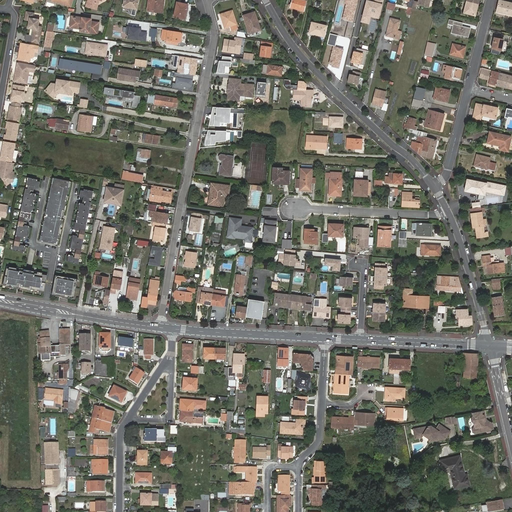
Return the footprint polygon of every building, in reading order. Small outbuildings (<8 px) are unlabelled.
[(91,0),(90,8),(96,10),(99,0),(91,0)] [(124,0),(123,6),(137,9),(138,0),(124,0)] [(156,0),(150,0),(149,12),(162,15),(165,2),(156,0)] [(302,0),(289,0),(288,7),(290,8),(290,7),(304,11),(307,1),(302,0)] [(355,0),(345,0),(345,3),(348,3),(344,17),(351,18),(355,0)] [(372,2),(367,1),(362,17),(368,19),(370,12),(379,14),(382,0),(375,0),(375,3),(372,2)] [(511,3),(499,0),(496,12),(511,15),(511,3)] [(177,1),(173,16),(178,17),(184,19),(187,7),(188,4),(177,1)] [(471,14),(474,3),(467,1),(464,13),(471,14)] [(230,25),(236,23),(233,10),(221,13),(225,27),(230,25)] [(33,28),(33,29),(32,36),(33,36),(32,42),(39,43),(42,27),(39,26),(40,20),(34,19),(35,13),(26,12),(25,20),(29,21),(28,28),(31,29),(31,27),(33,28)] [(368,19),(362,17),(361,21),(368,23),(370,16),(378,18),(379,14),(370,12),(368,19)] [(257,23),(254,13),(244,16),(249,34),(261,31),(259,25),(258,23),(257,23)] [(368,30),(374,31),(378,19),(374,18),(372,17),(368,30)] [(83,20),(83,19),(72,18),(71,28),(80,30),(80,32),(81,32),(89,33),(89,32),(98,33),(99,24),(91,22),(91,20),(85,19),(85,20),(83,20)] [(389,29),(387,35),(393,37),(393,38),(399,40),(401,31),(397,30),(400,21),(390,18),(388,28),(389,29)] [(453,25),(451,33),(468,38),(471,28),(462,26),(463,23),(454,21),(449,19),(447,24),(453,25)] [(312,22),(309,34),(310,35),(310,36),(322,39),(326,26),(312,22)] [(146,41),(147,34),(141,33),(142,29),(128,28),(127,34),(130,34),(129,39),(146,41)] [(182,33),(163,30),(162,39),(166,40),(166,42),(175,44),(176,41),(178,41),(181,42),(182,33)] [(337,36),(329,34),(326,44),(335,47),(337,36)] [(240,53),(243,38),(237,37),(236,36),(235,40),(225,39),(224,51),(240,53)] [(494,38),(492,48),(501,50),(503,40),(494,38)] [(87,53),(106,56),(107,45),(89,42),(87,53)] [(271,48),(272,43),(262,42),(261,46),(260,56),(268,57),(268,54),(270,54),(271,48)] [(435,44),(428,42),(424,55),(432,57),(435,44)] [(38,45),(22,43),(21,49),(19,49),(17,60),(30,62),(30,58),(32,58),(33,57),(34,52),(37,52),(38,45)] [(462,51),(464,52),(465,48),(453,44),(450,54),(461,57),(462,51)] [(342,50),(333,48),(329,63),(333,64),(332,66),(337,67),(342,50)] [(191,64),(192,58),(175,55),(174,67),(179,68),(179,72),(193,75),(194,75),(196,64),(191,64)] [(231,67),(232,57),(223,56),(222,61),(220,60),(218,73),(227,73),(227,66),(231,67)] [(102,72),(103,66),(64,60),(63,68),(79,70),(80,68),(81,68),(81,69),(102,72)] [(36,66),(18,63),(16,74),(14,74),(13,82),(28,85),(30,72),(31,71),(35,72),(36,66)] [(263,64),(263,73),(282,75),(283,67),(263,64)] [(451,78),(452,79),(459,80),(462,70),(448,67),(444,66),(442,73),(446,73),(445,79),(450,80),(451,78)] [(118,79),(136,82),(137,76),(138,71),(119,68),(118,79)] [(421,69),(420,76),(428,78),(430,72),(421,69)] [(489,83),(495,85),(498,73),(482,69),(482,72),(485,73),(491,74),(490,79),(489,83)] [(357,84),(360,72),(353,71),(352,74),(349,73),(347,82),(357,84)] [(179,72),(174,72),(172,88),(192,91),(194,83),(191,82),(193,75),(179,72)] [(511,75),(498,73),(495,85),(507,88),(511,88),(511,75)] [(229,92),(229,93),(229,99),(238,100),(239,95),(245,95),(245,96),(252,96),(254,84),(246,84),(240,84),(240,80),(230,79),(230,85),(230,87),(232,87),(232,92),(229,92)] [(57,94),(59,92),(65,93),(67,94),(67,92),(72,93),(78,94),(80,83),(57,80),(56,85),(51,84),(45,91),(52,99),(57,94)] [(266,89),(267,82),(258,82),(256,97),(266,97),(266,91),(265,91),(265,89),(266,89)] [(12,98),(11,102),(12,102),(20,104),(21,100),(23,101),(24,92),(23,92),(21,89),(22,86),(13,84),(11,98),(12,98)] [(424,89),(416,87),(414,94),(422,97),(424,89)] [(134,92),(105,88),(103,94),(126,98),(125,101),(131,102),(132,99),(133,99),(134,92)] [(384,102),(387,91),(375,88),(371,103),(382,106),(382,109),(387,110),(388,103),(384,102)] [(447,97),(449,91),(437,88),(434,99),(447,102),(449,97),(447,97)] [(313,89),(293,89),(293,99),(301,99),(301,105),(311,106),(312,95),(313,95),(313,89)] [(147,103),(155,104),(156,96),(148,95),(147,103)] [(156,96),(155,104),(177,107),(178,99),(156,96)] [(421,101),(413,98),(411,105),(420,107),(421,101)] [(79,104),(78,107),(86,108),(88,101),(82,99),(81,105),(79,104)] [(20,104),(12,102),(11,105),(9,105),(7,119),(19,121),(21,107),(19,107),(20,104)] [(479,116),(483,117),(483,114),(494,116),(494,117),(495,117),(496,116),(497,117),(499,105),(494,104),(494,105),(490,105),(490,104),(485,102),(484,103),(484,104),(477,103),(474,116),(479,117),(479,116)] [(229,122),(230,107),(214,107),(212,118),(211,117),(209,125),(221,126),(221,122),(229,122)] [(240,112),(240,109),(244,109),(244,108),(238,108),(230,107),(229,122),(230,123),(231,112),(240,112)] [(429,110),(426,120),(424,120),(422,125),(440,130),(441,125),(442,125),(445,114),(429,110)] [(90,133),(94,116),(81,114),(78,130),(79,130),(90,133)] [(330,117),(330,126),(343,127),(343,117),(330,117)] [(409,117),(406,127),(417,130),(418,126),(414,125),(416,119),(409,117)] [(57,120),(55,127),(69,129),(69,124),(62,123),(63,119),(57,118),(57,120)] [(48,126),(55,127),(57,120),(50,119),(49,122),(48,126)] [(19,123),(8,121),(6,135),(4,134),(4,139),(16,141),(19,123)] [(406,127),(405,127),(405,130),(418,136),(417,142),(423,144),(422,150),(428,152),(426,157),(432,158),(437,141),(421,137),(423,132),(417,130),(406,127)] [(112,128),(109,141),(119,142),(120,138),(113,137),(113,135),(115,136),(116,134),(118,135),(119,129),(112,128)] [(227,140),(227,131),(210,130),(209,134),(208,136),(207,136),(205,144),(216,143),(216,141),(227,140)] [(511,137),(490,132),(488,143),(501,146),(500,149),(508,151),(511,137)] [(159,135),(144,133),(143,142),(157,144),(159,135)] [(311,137),(306,137),(305,148),(315,148),(315,146),(320,146),(320,148),(325,148),(326,136),(311,135),(311,137)] [(360,143),(362,143),(362,139),(348,138),(347,147),(360,148),(360,143)] [(15,143),(3,141),(0,160),(3,161),(12,163),(15,143)] [(415,150),(420,155),(426,157),(428,152),(422,150),(423,144),(417,142),(413,141),(411,147),(415,150)] [(223,160),(222,165),(221,165),(219,174),(231,176),(234,156),(224,154),(223,154),(222,154),(221,155),(220,155),(220,156),(220,157),(220,158),(220,159),(221,159),(222,160),(223,160)] [(472,165),(477,166),(495,171),(497,164),(489,162),(490,158),(480,155),(475,154),(472,165)] [(12,163),(3,161),(0,176),(3,180),(13,181),(14,172),(13,172),(14,163),(12,163)] [(300,188),(309,189),(310,178),(311,178),(312,166),(301,165),(301,179),(295,179),(295,187),(300,188)] [(355,171),(354,194),(366,195),(367,180),(363,180),(363,171),(362,171),(362,168),(356,167),(356,171),(355,171)] [(273,168),(273,183),(279,183),(279,181),(289,182),(289,171),(282,170),(282,168),(273,168)] [(124,171),(123,179),(142,182),(144,175),(124,171)] [(330,178),(329,193),(335,193),(335,195),(341,196),(342,179),(343,173),(330,172),(325,172),(325,178),(330,178)] [(389,176),(389,183),(402,184),(403,174),(395,174),(394,177),(389,176)] [(32,210),(34,202),(34,201),(34,200),(36,200),(37,194),(33,193),(35,185),(39,186),(41,179),(28,177),(13,250),(25,252),(26,246),(23,245),(24,237),(28,238),(30,226),(27,226),(28,218),(32,218),(33,212),(31,212),(32,210)] [(58,243),(71,181),(53,177),(40,239),(58,243)] [(470,184),(467,185),(469,197),(478,195),(476,186),(480,185),(479,180),(469,182),(470,184)] [(115,188),(107,187),(104,201),(121,204),(124,185),(116,184),(115,188)] [(212,184),(210,204),(223,205),(224,195),(228,196),(229,186),(212,184)] [(161,190),(162,186),(154,185),(154,190),(152,198),(161,200),(170,202),(172,192),(161,190)] [(79,263),(94,190),(81,188),(80,195),(84,196),(82,204),(79,203),(77,209),(79,209),(79,211),(78,211),(76,219),(77,220),(77,221),(75,221),(73,227),(77,228),(75,236),(72,235),(69,247),(73,248),(71,256),(68,255),(66,261),(79,263)] [(161,201),(161,200),(152,198),(154,190),(151,189),(149,199),(161,201)] [(419,201),(415,200),(411,200),(412,192),(402,192),(401,206),(419,207),(419,205),(420,205),(420,203),(419,203),(419,201)] [(486,194),(487,201),(494,200),(493,193),(486,194)] [(149,209),(147,220),(153,221),(164,223),(165,223),(167,224),(169,213),(156,211),(157,205),(149,203),(148,209),(149,209)] [(275,207),(265,206),(264,214),(274,215),(275,207)] [(485,213),(484,207),(470,209),(473,227),(476,226),(477,238),(489,236),(488,230),(484,231),(483,226),(487,225),(486,218),(482,219),(482,213),(485,213)] [(201,218),(202,214),(191,212),(189,230),(199,231),(201,218)] [(241,219),(230,217),(227,238),(235,239),(235,237),(245,239),(244,241),(251,242),(253,227),(241,226),(241,219)] [(265,220),(263,241),(275,242),(277,220),(265,220)] [(164,223),(153,221),(151,227),(154,228),(154,235),(155,236),(154,241),(163,243),(164,237),(163,236),(163,234),(165,234),(166,229),(164,228),(165,223),(164,223)] [(339,226),(339,224),(329,223),(328,235),(343,236),(343,227),(339,226)] [(413,224),(412,229),(417,230),(416,236),(432,237),(432,224),(417,223),(417,224),(413,224)] [(103,237),(102,237),(101,245),(111,247),(115,228),(104,226),(103,235),(104,235),(103,237)] [(389,230),(389,226),(378,226),(377,245),(389,246),(390,230),(389,230)] [(354,227),(353,238),(360,238),(359,247),(369,248),(369,228),(354,227)] [(305,229),(304,243),(317,243),(317,232),(313,232),(313,229),(305,229)] [(423,245),(422,251),(426,251),(426,254),(440,255),(441,246),(423,245)] [(163,248),(152,246),(151,253),(156,254),(155,259),(150,258),(149,264),(160,266),(163,248)] [(185,255),(184,258),(184,261),(183,262),(183,265),(194,267),(196,253),(185,251),(185,255)] [(295,255),(282,254),(281,262),(285,262),(285,264),(300,266),(300,262),(296,262),(297,255),(295,255)] [(482,256),(483,265),(486,265),(487,274),(496,273),(505,271),(504,263),(492,264),(491,255),(482,256)] [(339,270),(340,259),(325,257),(325,264),(333,265),(333,270),(339,270)] [(375,275),(388,276),(388,268),(385,267),(386,263),(376,263),(375,275)] [(43,292),(47,273),(7,265),(3,285),(43,292)] [(123,271),(114,270),(110,292),(115,293),(115,288),(120,289),(123,271)] [(96,271),(93,284),(107,286),(109,277),(98,275),(99,271),(96,271)] [(74,298),(77,278),(55,274),(51,294),(74,298)] [(246,275),(237,274),(234,293),(243,294),(246,275)] [(387,285),(388,276),(375,275),(374,288),(384,289),(384,285),(387,285)] [(346,276),(340,276),(340,285),(351,286),(352,277),(346,276)] [(457,291),(458,277),(438,276),(438,290),(457,291)] [(130,278),(127,295),(132,296),(131,298),(136,299),(139,286),(136,286),(138,279),(130,278)] [(159,281),(151,279),(148,298),(143,297),(141,306),(146,307),(147,304),(155,305),(156,300),(159,281)] [(178,290),(175,290),(175,291),(174,298),(177,298),(177,299),(191,301),(193,292),(192,292),(192,288),(180,287),(179,288),(178,290)] [(198,287),(196,301),(211,304),(211,303),(213,294),(206,293),(207,289),(198,287)] [(107,304),(110,291),(103,289),(100,303),(107,304)] [(405,289),(405,295),(405,304),(416,305),(416,307),(427,307),(427,296),(412,295),(413,289),(405,289)] [(213,294),(211,303),(215,303),(215,305),(223,306),(226,292),(223,291),(223,296),(213,294)] [(275,293),(274,306),(312,311),(312,304),(311,304),(312,297),(275,293)] [(405,295),(404,295),(403,306),(416,307),(416,305),(405,304),(405,295)] [(341,309),(350,310),(351,297),(339,296),(339,305),(341,306),(341,309)] [(492,298),(496,316),(505,314),(502,296),(492,298)] [(320,307),(314,306),(313,317),(331,317),(332,307),(326,307),(327,299),(320,298),(320,307)] [(264,302),(248,300),(247,307),(245,317),(251,318),(251,317),(255,318),(255,319),(261,320),(264,302)] [(373,312),(386,312),(386,303),(374,302),(373,312)] [(245,319),(247,307),(237,306),(235,317),(245,319)] [(448,308),(447,316),(458,317),(458,323),(473,323),(469,309),(457,309),(457,308),(448,308)] [(349,323),(350,310),(341,309),(341,314),(339,314),(338,323),(349,323)] [(385,321),(386,312),(373,312),(373,320),(385,321)] [(41,340),(38,340),(39,354),(40,354),(40,355),(41,356),(44,357),(45,356),(46,355),(47,353),(61,353),(61,356),(66,356),(66,348),(68,348),(68,345),(70,345),(70,330),(60,330),(60,347),(50,347),(49,332),(41,332),(41,340)] [(103,336),(100,336),(100,348),(110,348),(110,334),(103,334),(103,336)] [(80,335),(80,352),(90,352),(90,336),(80,335)] [(119,338),(118,347),(132,349),(133,340),(119,338)] [(151,353),(153,353),(153,341),(145,340),(144,356),(145,356),(145,359),(151,359),(151,356),(151,353)] [(183,350),(183,359),(192,360),(193,351),(193,346),(184,345),(183,350)] [(214,359),(214,349),(204,348),(204,358),(214,359)] [(279,348),(278,359),(282,359),(282,361),(284,362),(284,360),(287,360),(288,348),(279,348)] [(226,349),(214,349),(214,359),(225,360),(226,349)] [(304,371),(312,371),(313,360),(312,359),(309,356),(308,355),(298,354),(293,354),(292,363),(302,363),(302,365),(304,365),(304,371)] [(464,360),(464,377),(469,377),(469,373),(477,373),(477,366),(478,366),(479,355),(461,354),(461,360),(464,360)] [(228,381),(235,381),(235,373),(241,373),(241,365),(244,365),(244,355),(234,355),(234,368),(229,368),(228,377),(228,381)] [(336,369),(336,374),(349,375),(352,375),(353,357),(337,356),(337,362),(339,362),(339,369),(336,369)] [(399,375),(400,367),(400,357),(390,356),(389,374),(399,375)] [(400,357),(400,367),(409,368),(410,358),(400,357)] [(380,359),(358,358),(357,365),(362,365),(362,368),(380,369),(380,359)] [(92,363),(82,363),(81,374),(91,374),(92,363)] [(59,373),(59,381),(67,381),(67,373),(69,371),(69,365),(60,366),(60,373),(59,373)] [(136,369),(129,380),(137,385),(144,374),(136,369)] [(311,376),(296,370),(297,386),(298,378),(299,374),(306,376),(311,377),(311,376)] [(298,378),(297,386),(304,387),(308,388),(309,384),(311,377),(306,376),(299,374),(298,378)] [(336,374),(335,374),(335,384),(335,387),(334,393),(348,394),(348,388),(348,382),(349,375),(336,374)] [(304,387),(297,386),(310,392),(311,377),(309,384),(308,388),(304,387)] [(184,378),(183,389),(196,390),(197,379),(184,378)] [(114,387),(109,397),(121,403),(126,393),(114,387)] [(386,387),(385,400),(395,401),(395,398),(405,399),(405,389),(386,387)] [(53,397),(61,399),(61,398),(61,396),(62,393),(62,391),(45,388),(44,397),(53,399),(53,397)] [(70,391),(68,403),(75,405),(77,393),(70,391)] [(245,404),(246,394),(239,393),(238,404),(245,404)] [(257,395),(256,412),(264,413),(267,413),(267,405),(266,405),(266,401),(267,401),(268,396),(257,395)] [(295,400),(294,409),(293,409),(293,414),(304,415),(306,401),(307,401),(308,397),(299,396),(299,400),(295,400)] [(182,404),(181,410),(194,411),(194,408),(197,409),(197,406),(205,407),(206,402),(180,399),(180,404),(182,404)] [(95,406),(92,419),(93,419),(111,424),(114,414),(104,411),(104,409),(95,406)] [(387,408),(387,412),(389,413),(389,414),(387,414),(387,420),(403,421),(404,416),(401,415),(402,409),(387,408)] [(202,423),(203,412),(194,411),(181,410),(181,422),(202,423)] [(486,417),(485,411),(474,413),(474,417),(473,417),(472,419),(473,422),(474,423),(475,428),(474,428),(473,430),(473,432),(475,433),(494,430),(493,425),(490,425),(490,424),(487,421),(487,419),(486,419),(485,417),(486,417)] [(355,417),(355,420),(359,420),(358,425),(375,426),(375,414),(368,413),(368,415),(363,414),(363,413),(355,413),(355,417)] [(332,428),(354,429),(355,420),(355,417),(349,416),(349,418),(332,417),(332,428)] [(111,424),(93,419),(90,428),(95,429),(96,428),(109,431),(111,424)] [(296,423),(289,423),(288,433),(289,433),(289,432),(292,432),(292,433),(302,434),(302,424),(304,424),(304,420),(296,420),(296,423)] [(432,425),(415,428),(416,433),(420,432),(420,437),(422,437),(424,434),(430,437),(436,436),(437,440),(443,438),(443,436),(444,434),(448,436),(451,431),(440,424),(437,429),(432,425)] [(157,436),(157,442),(165,442),(165,436),(163,436),(164,432),(146,431),(146,436),(145,436),(144,441),(152,442),(153,436),(157,436)] [(98,445),(98,454),(107,455),(108,441),(94,441),(94,445),(98,445)] [(235,446),(235,457),(235,462),(244,462),(245,459),(246,459),(246,441),(235,441),(235,446)] [(57,444),(45,444),(47,484),(56,483),(59,479),(57,444)] [(278,444),(278,456),(282,456),(282,458),(288,458),(288,456),(293,456),(293,446),(282,446),(282,444),(278,444)] [(256,447),(256,457),(267,458),(267,456),(271,456),(271,446),(267,446),(267,448),(256,447)] [(138,465),(147,465),(147,452),(138,452),(138,465)] [(172,464),(172,453),(162,452),(162,464),(172,464)] [(450,466),(451,470),(455,488),(470,485),(467,474),(465,475),(460,456),(441,460),(443,468),(450,466)] [(97,465),(97,470),(96,474),(107,474),(107,461),(92,461),(92,465),(97,465)] [(313,482),(325,482),(326,461),(315,461),(315,478),(313,478),(313,482)] [(246,482),(255,483),(256,482),(256,467),(234,467),(234,471),(246,471),(246,482)] [(136,474),(136,484),(151,484),(152,475),(136,474)] [(281,496),(289,496),(290,476),(279,475),(278,492),(281,492),(281,496)] [(104,492),(104,482),(87,482),(87,493),(92,493),(92,491),(104,492)] [(246,482),(238,482),(231,482),(230,483),(230,491),(238,491),(238,495),(252,495),(252,487),(255,487),(255,483),(246,482)] [(312,505),(325,505),(325,499),(321,499),(321,489),(321,485),(312,485),(312,489),(309,489),(309,493),(310,493),(312,493),(312,499),(312,505)] [(141,495),(141,505),(151,506),(151,495),(141,495)] [(281,496),(278,496),(277,511),(287,511),(288,506),(291,506),(291,496),(289,496),(281,496)] [(489,502),(490,511),(504,509),(502,500),(489,502)] [(105,511),(106,502),(96,502),(96,503),(92,502),(92,511),(105,511)]
